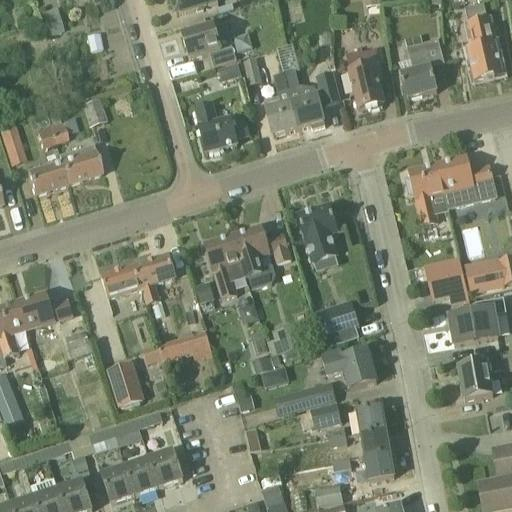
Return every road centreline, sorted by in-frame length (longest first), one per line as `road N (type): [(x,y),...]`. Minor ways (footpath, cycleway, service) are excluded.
road 1 (residential): [(358,145),(437,511)]
road 2 (residential): [(136,0),(192,199)]
road 3 (residential): [(0,259),(192,199)]
road 4 (residential): [(192,199),(358,145)]
road 5 (residential): [(358,145),(511,112)]
